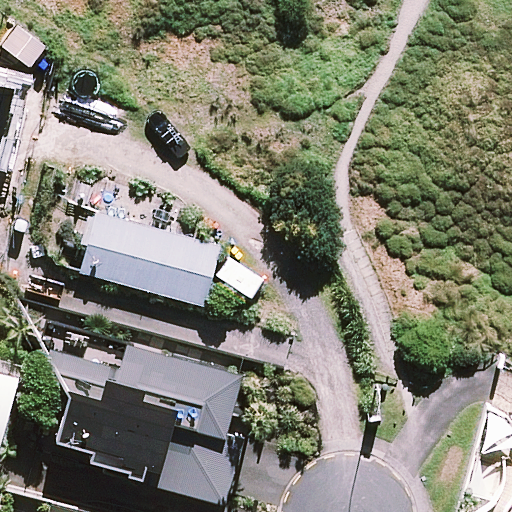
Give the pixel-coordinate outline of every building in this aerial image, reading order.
[(35,88),(0,78),(0,168),(13,172),(35,88)] [(106,214),(90,274),(215,308),(231,247),(106,214)] [(110,473),(235,506),(253,437),(238,433),(255,369),(137,338),(131,363),(65,346),(59,349),(81,387),(69,434),(104,443),(102,450),(115,453),(110,473)] [(0,458),(6,460),(30,371),(0,362),(0,458)] [(511,511),(511,486),(508,485),(500,511),(511,511)]
